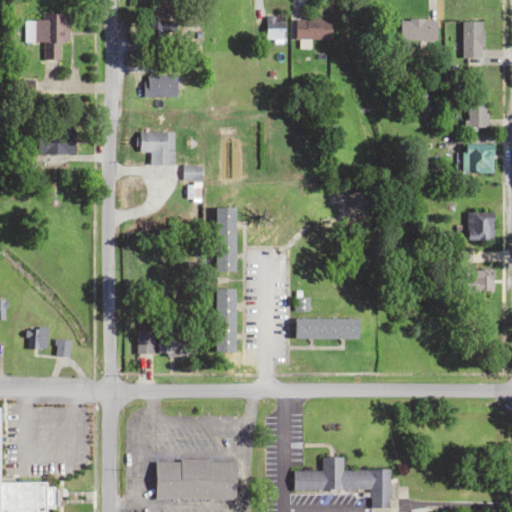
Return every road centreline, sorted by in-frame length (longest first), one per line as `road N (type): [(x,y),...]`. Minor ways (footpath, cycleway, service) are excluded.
road 1 (residential): [(511,390),(0,390)]
road 2 (residential): [(106,390),(104,0)]
road 3 (residential): [(106,511),(106,390)]
